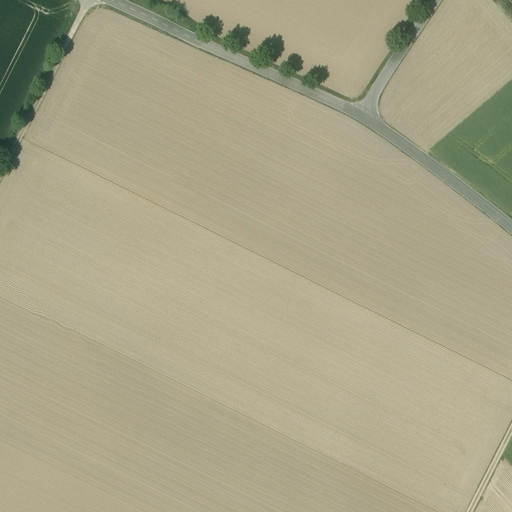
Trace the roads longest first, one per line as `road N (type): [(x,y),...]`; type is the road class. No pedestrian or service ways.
road 1 (tertiary): [(358,113),(108,0)]
road 2 (track): [(89,0),(0,178)]
road 3 (tertiary): [(511,227),(358,113)]
road 4 (unclassified): [(358,113),(434,0)]
